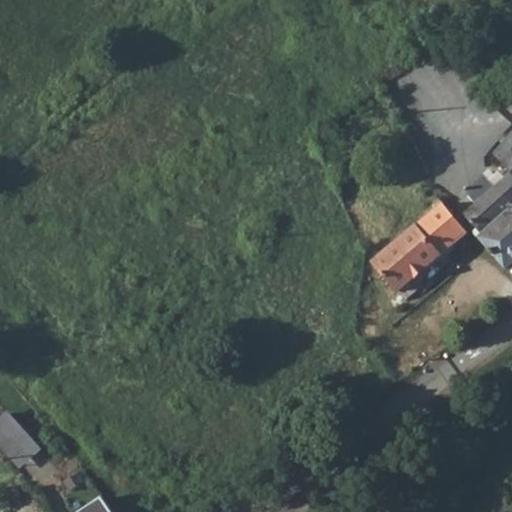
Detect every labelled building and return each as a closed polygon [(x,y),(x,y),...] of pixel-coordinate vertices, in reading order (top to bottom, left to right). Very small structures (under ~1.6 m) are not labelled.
[(488,175),(468,194),(479,206),(467,215),(481,230),(477,234),(511,273),(511,137),(497,155),(511,172),(511,175),(499,187),(488,175)] [(445,203),(376,262),(408,300),(455,260),(449,253),(471,234),(445,203)] [(7,411),(0,417),(0,443),(20,426),(7,411)] [(20,426),(0,443),(0,444),(18,466),(39,448),(20,426)] [(67,486),(85,500),(94,488),(76,474),(67,486)] [(113,511),(104,499),(84,511),(113,511)]
